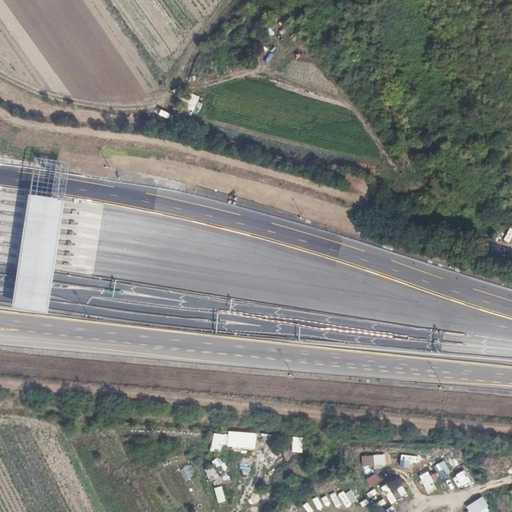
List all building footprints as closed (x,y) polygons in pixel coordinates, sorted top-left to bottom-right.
[(189,93),(182,110),(195,116),(203,99),(189,93)] [(434,466),(440,478),(450,472),(444,461),(434,466)] [(451,475),(456,488),(470,482),(465,469),(451,475)] [(419,488),(433,482),(428,471),(414,477),(419,488)] [(374,475),(365,478),(369,486),(377,483),(374,475)] [(389,503),(406,495),(398,478),(381,486),(389,503)] [(350,489),(338,495),(345,507),(356,501),(350,489)] [(322,495),(316,497),(322,511),(328,509),(322,495)] [(481,496),(465,506),(469,511),(485,511),(490,509),(481,496)]
